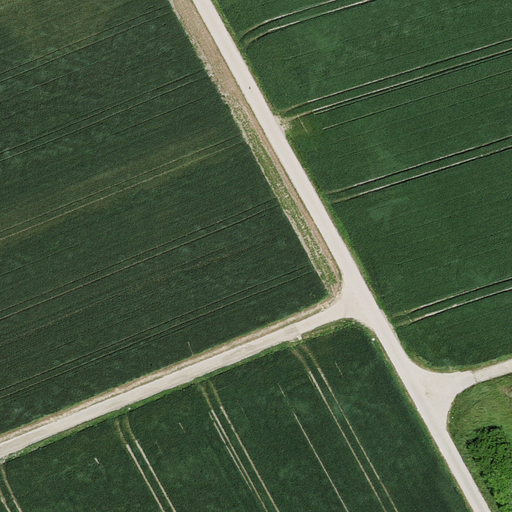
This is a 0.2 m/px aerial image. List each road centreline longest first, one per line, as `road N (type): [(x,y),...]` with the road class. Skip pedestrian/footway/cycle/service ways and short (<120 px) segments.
road 1 (track): [(197,0),(480,511)]
road 2 (track): [(362,300),(0,447)]
